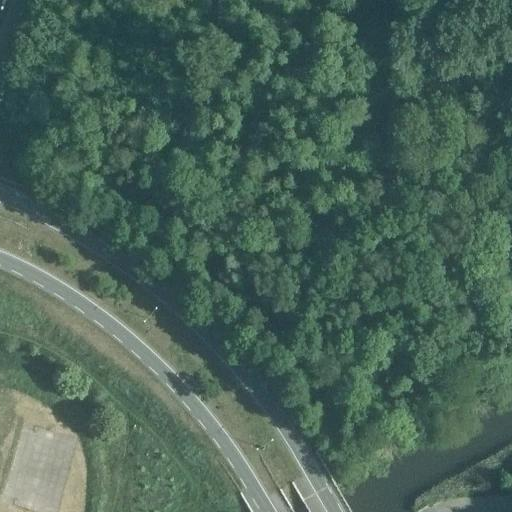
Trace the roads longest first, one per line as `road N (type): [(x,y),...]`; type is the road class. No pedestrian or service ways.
road 1 (secondary): [(331,511),(273,413),(193,321),(83,237),(0,195)]
road 2 (secondary): [(0,259),(127,338),(218,437),(265,511)]
